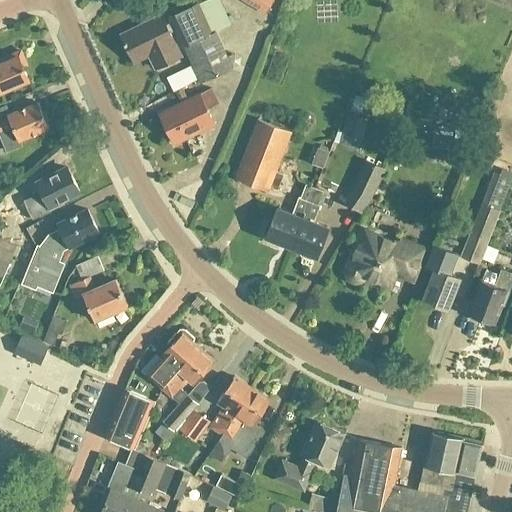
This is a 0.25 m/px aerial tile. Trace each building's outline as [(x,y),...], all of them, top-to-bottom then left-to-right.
[(243,0),(272,17),(282,0),(243,0)] [(211,34),(198,3),(169,17),(184,49),(200,83),(228,71),(218,49),(222,47),(216,31),(211,34)] [(155,67),(180,56),(161,15),(121,33),(134,61),(148,54),(155,67)] [(0,92),(31,80),(25,66),(29,65),(23,50),(0,59),(0,92)] [(174,144),(214,125),(199,94),(159,113),(174,144)] [(20,140),(50,127),(38,101),(8,115),(9,117),(0,121),(0,133),(8,152),(23,145),(20,140)] [(364,146),(372,121),(354,115),(346,141),(364,146)] [(276,189),(281,175),(274,172),(291,132),(257,119),(233,178),(267,192),(269,186),(276,189)] [(370,199),(384,170),(366,161),(352,190),(345,201),(361,212),(370,199)] [(42,191),(23,201),(32,219),(63,204),(61,200),(79,191),(67,168),(37,182),(42,191)] [(493,179),(483,203),(499,209),(509,185),(493,179)] [(290,248),(313,188),(305,185),(301,198),(299,198),(293,214),(276,208),(272,221),(269,220),(266,222),(262,233),(263,236),(266,237),(265,238),(290,248)] [(322,191),(313,188),(290,248),(301,252),(300,253),(301,255),(310,259),(312,258),(313,256),(315,257),(326,227),(313,222),(318,207),(316,206),(322,191)] [(459,258),(478,263),(500,210),(481,202),(459,258)] [(56,235),(57,238),(53,240),(47,254),(35,249),(21,284),(34,289),(37,282),(54,289),(64,265),(59,262),(63,251),(69,248),(99,233),(88,210),(58,225),(61,232),(56,235)] [(413,282),(426,250),(401,240),(400,245),(362,230),(346,269),(346,274),(347,278),(350,281),(354,283),(359,283),(363,281),(365,277),(390,286),(395,274),(413,282)] [(447,309),(459,277),(450,274),(457,255),(433,245),(425,265),(435,269),(423,299),(447,309)] [(0,258),(0,285),(1,286),(10,263),(0,258)] [(482,323),(483,320),(493,324),(501,305),(503,306),(509,292),(508,292),(511,282),(511,275),(501,271),(495,286),(481,281),(468,314),(472,316),(471,319),(482,323)] [(95,321),(128,306),(116,280),(95,289),(89,277),(71,285),(76,298),(83,295),(95,321)] [(169,346),(161,356),(162,357),(146,375),(161,388),(161,387),(198,347),(192,341),(195,338),(183,328),(179,329),(166,343),(169,346)] [(161,387),(161,388),(179,403),(164,421),(174,430),(198,404),(181,389),(189,380),(194,384),(214,361),(198,347),(161,387)] [(210,426),(222,434),(252,388),(234,376),(217,403),(222,406),(210,426)] [(252,388),(222,434),(219,439),(247,456),(263,430),(255,425),(270,399),(252,388)] [(125,390),(120,400),(105,437),(114,441),(134,450),(150,413),(154,402),(125,390)] [(209,422),(193,410),(180,428),(195,440),(209,422)] [(330,465),(343,431),(317,421),(308,442),(307,441),(301,454),(304,455),(299,467),(282,460),(275,478),(305,491),(313,472),(311,471),(316,460),(330,465)] [(432,432),(419,491),(416,506),(442,511),(467,511),(482,444),(480,443),(480,442),(448,435),(448,436),(432,432)] [(336,511),(442,511),(416,506),(419,491),(394,486),(402,448),(358,439),(353,465),(346,464),(343,477),(336,511)] [(131,511),(143,483),(153,458),(132,449),(125,464),(135,468),(124,493),(111,488),(101,511),(131,511)] [(153,458),(143,483),(131,511),(161,511),(163,509),(151,504),(157,489),(180,498),(191,473),(153,458)] [(243,485),(222,475),(216,486),(238,496),(243,485)] [(213,486),(206,500),(225,509),(232,496),(213,486)]
